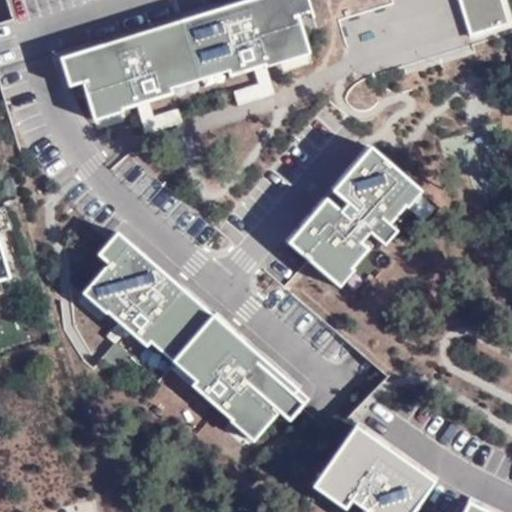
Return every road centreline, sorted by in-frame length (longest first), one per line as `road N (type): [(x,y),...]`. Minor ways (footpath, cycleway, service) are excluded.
road 1 (residential): [(222,280),(103,181),(46,88),(32,34),(150,0)]
road 2 (residential): [(222,280),(341,138)]
road 3 (residential): [(511,497),(432,460),(376,417)]
road 4 (residential): [(331,377),(222,280)]
